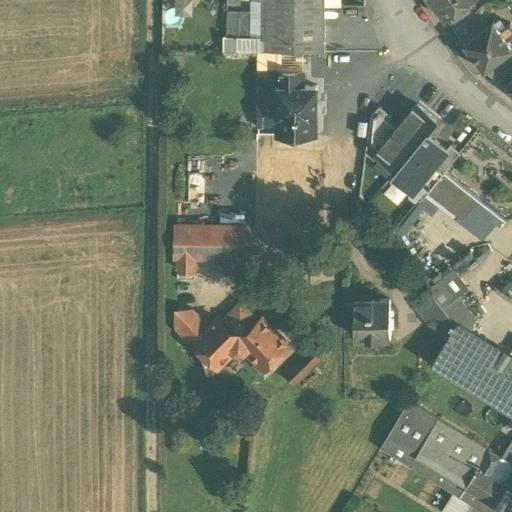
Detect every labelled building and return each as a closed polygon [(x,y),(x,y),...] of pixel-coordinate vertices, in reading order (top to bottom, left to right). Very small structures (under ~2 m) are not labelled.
[(264,37),(264,39),(324,40),(324,5),(324,0),(264,0),(264,1),(264,37)] [(431,0),(446,19),(466,4),(471,0),(431,0)] [(264,37),(264,1),(251,1),(251,12),(250,37),(264,37)] [(446,19),(453,29),(474,13),(466,4),(446,19)] [(359,9),(358,15),(360,20),(366,22),(371,19),(373,14),(370,8),(364,6),(359,9)] [(250,37),(251,12),(226,12),(226,36),(250,37)] [(464,43),(486,26),(476,12),(474,13),(453,29),(464,43)] [(486,26),(464,43),(484,71),(511,50),(511,47),(506,40),(510,37),(502,26),(498,29),(492,21),(486,26)] [(324,40),(264,39),(264,51),(324,52),(324,40)] [(511,50),(484,71),(498,82),(511,66),(511,50)] [(303,71),(277,71),(277,74),(277,97),(277,132),(278,132),(287,132),(316,133),(316,85),(303,85),(303,71)] [(259,97),(277,97),(277,74),(260,74),(259,97)] [(393,134),(376,154),(379,156),(396,170),(392,175),(412,192),(419,183),(447,150),(428,133),(438,121),(418,104),(393,134)] [(376,154),(393,134),(383,125),(392,115),(379,106),(371,115),(366,153),(375,160),(379,156),(376,154)] [(286,156),(287,132),(278,132),(277,132),(257,132),(257,156),(286,156)] [(447,150),(419,183),(429,191),(443,174),(460,153),(451,145),(447,150)] [(494,215),(443,174),(429,191),(480,232),(494,215)] [(243,225),(177,224),(177,256),(179,256),(179,268),(194,269),(195,257),(225,257),(224,269),(240,269),(241,257),(243,257),(243,225)] [(453,271),(429,290),(444,310),(455,325),(457,323),(469,330),(474,322),(456,298),(468,289),(453,271)] [(444,310),(430,291),(414,303),(428,321),(444,310)] [(390,300),(355,301),(356,339),(391,339),(390,300)] [(210,326),(194,342),(195,343),(217,366),(233,350),(235,351),(244,352),(246,349),(257,360),(265,368),(272,360),(288,344),(262,318),(256,323),(250,317),(253,314),(240,301),(228,314),(230,317),(224,323),(218,317),(210,326)] [(210,326),(193,309),(176,309),(175,327),(193,345),(195,343),(194,342),(210,326)] [(511,356),(469,330),(457,323),(455,325),(432,363),(511,413),(511,412),(511,356)] [(306,354),(284,375),(294,386),(315,364),(306,354)] [(265,368),(257,360),(253,364),(265,376),(277,365),(272,360),(265,368)] [(409,401),(386,438),(393,443),(416,405),(409,401)] [(471,505),(482,511),(504,511),(494,506),(465,488),(427,465),(440,444),(478,467),(480,464),(489,450),(416,405),(393,443),(386,438),(380,449),(471,505)] [(511,442),(501,458),(511,464),(511,442)] [(465,488),(478,467),(440,444),(427,465),(465,488)] [(501,458),(489,450),(480,464),(492,472),(501,458)] [(492,479),(503,485),(511,470),(511,464),(501,458),(492,472),(495,474),(492,479)] [(465,488),(494,506),(506,487),(503,485),(492,479),(489,477),(492,472),(480,464),(478,467),(465,488)] [(505,511),(511,500),(511,491),(506,487),(494,506),(504,511),(505,511)]
